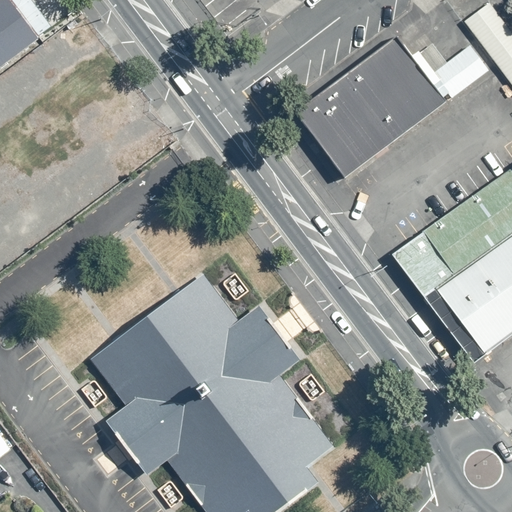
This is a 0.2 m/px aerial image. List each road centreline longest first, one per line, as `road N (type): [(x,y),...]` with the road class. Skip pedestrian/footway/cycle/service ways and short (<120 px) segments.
road 1 (secondary): [(466,440),(203,109)]
road 2 (secondary): [(224,100),(477,437)]
road 3 (residential): [(363,0),(224,100)]
road 4 (secondary): [(203,109),(118,0)]
road 5 (secondary): [(149,0),(224,100)]
